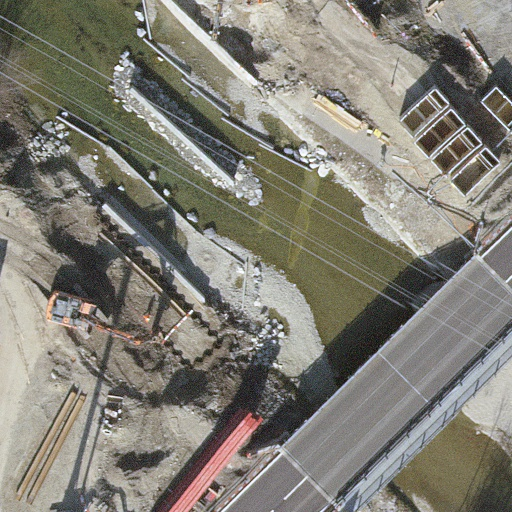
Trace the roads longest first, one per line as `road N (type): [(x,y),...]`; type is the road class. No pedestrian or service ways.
road 1 (primary): [(77,511),(128,285),(217,0)]
road 2 (track): [(277,0),(511,225)]
